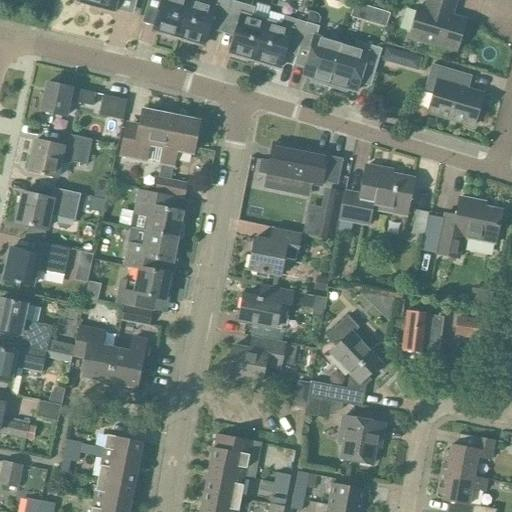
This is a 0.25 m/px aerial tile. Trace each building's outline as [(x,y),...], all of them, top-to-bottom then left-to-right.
[(86,0),(103,5),(102,8),(116,12),(119,0),(86,0)] [(179,38),(190,0),(158,0),(163,1),(154,31),(164,34),(163,36),(175,40),(176,38),(179,38)] [(223,28),(232,0),(230,0),(205,0),(205,4),(192,0),(190,0),(179,38),(181,39),(181,42),(193,45),(193,43),(204,46),(210,24),(223,28)] [(255,8),(232,0),(223,28),(237,32),(230,54),(233,55),(232,57),(244,61),(245,58),(255,61),(267,23),(252,18),(255,8)] [(419,7),(410,39),(456,53),(466,21),(451,16),(449,13),(452,2),(457,3),(457,2),(449,0),(427,0),(425,9),(419,7)] [(387,29),(391,14),(357,3),(352,17),(387,29)] [(329,88),(342,46),(316,38),(322,19),(318,15),(311,13),(308,24),(300,49),(310,52),(303,76),(311,78),(310,80),(312,83),(329,88)] [(267,23),(255,61),(265,64),(264,67),(277,70),(277,68),(280,69),(287,47),(299,51),(300,49),(308,24),(284,16),(281,27),(267,23)] [(342,46),(329,88),(346,93),(349,91),(349,90),(357,92),(364,70),(375,73),(382,50),(357,42),(354,49),(342,46)] [(388,47),(385,62),(421,70),(425,55),(388,47)] [(471,77),(432,66),(425,91),(434,93),(428,114),(474,127),(483,95),(467,90),(465,87),(462,86),(465,77),(471,79),(471,77)] [(96,94),(47,84),(41,112),(66,118),(70,102),(93,107),(96,94)] [(127,101),(103,95),(99,116),(123,121),(127,101)] [(126,129),(121,156),(146,161),(160,164),(163,149),(164,149),(171,116),(143,111),(139,131),(126,129)] [(160,164),(154,195),(176,199),(176,197),(184,199),(186,184),(171,181),(176,157),(168,156),(170,151),(193,155),(199,122),(171,116),(164,149),(163,149),(160,164)] [(34,141),(27,172),(58,179),(62,162),(70,164),(73,163),(87,165),(92,140),(67,135),(64,148),(34,141)] [(273,144),(267,176),(322,187),(322,182),(337,185),(342,160),(327,157),(328,155),(273,144)] [(382,168),(367,164),(361,195),(346,192),(340,221),(369,226),(372,210),(406,217),(414,177),(392,173),(392,174),(382,172),(382,168)] [(22,193),(15,224),(48,231),(51,216),(74,221),(80,195),(75,194),(54,189),(52,200),(22,193)] [(135,215),(132,229),(147,232),(178,238),(183,213),(173,211),(176,199),(154,195),(140,192),(135,215)] [(306,218),(303,235),(333,241),(342,195),(329,192),(327,198),(323,198),(319,220),(306,218)] [(445,215),(438,255),(459,259),(459,258),(455,257),(459,238),(496,245),(502,210),(477,205),(478,200),(460,197),(456,217),(445,215)] [(102,213),(105,201),(95,198),(91,198),(89,210),(102,213)] [(254,239),(248,271),(281,277),(285,258),(297,261),(299,250),(301,236),(272,230),(269,242),(254,239)] [(129,245),(124,268),(139,271),(140,270),(160,274),(160,273),(163,262),(173,264),(178,238),(147,232),(144,248),(129,245)] [(70,250),(41,244),(39,255),(10,249),(3,280),(33,287),(37,270),(64,276),(70,250)] [(81,252),(78,264),(91,267),(93,255),(81,252)] [(121,282),(117,305),(123,306),(152,312),(152,311),(154,299),(165,301),(170,275),(160,273),(160,274),(140,270),(139,271),(137,285),(121,282)] [(105,294),(100,293),(101,285),(88,282),(85,299),(103,302),(105,294)] [(294,293),(263,286),(260,299),(245,296),(242,312),(240,312),(237,323),(247,325),(247,323),(287,331),(294,293)] [(296,294),(295,305),(312,305),(313,295),(296,294)] [(325,299),(316,297),(313,317),(323,318),(325,299)] [(0,299),(0,330),(20,335),(18,345),(47,351),(73,356),(75,346),(49,340),(52,327),(24,321),(27,306),(0,299)] [(151,314),(124,308),(121,321),(149,327),(151,314)] [(429,315),(407,312),(402,352),(439,356),(444,317),(429,316),(429,315)] [(360,328),(348,317),(326,338),(336,348),(330,354),(360,384),(381,364),(354,334),(360,328)] [(488,322),(457,318),(454,337),(486,341),(488,322)] [(81,378),(109,384),(116,349),(101,346),(103,333),(79,328),(75,346),(73,356),(85,359),(81,378)] [(286,343),(262,338),(259,352),(233,347),(226,377),(261,385),(264,368),(281,371),(282,364),(293,367),(297,348),(286,346),(286,343)] [(130,352),(116,349),(109,384),(136,389),(145,341),(132,339),(130,352)] [(0,379),(11,382),(14,368),(42,374),(47,352),(47,351),(18,345),(17,346),(3,342),(1,350),(0,349),(0,379)] [(358,391),(310,382),(310,384),(308,397),(326,401),(355,406),(358,391)] [(0,402),(0,433),(26,439),(33,441),(36,428),(29,427),(1,421),(5,404),(0,402)] [(61,406),(40,402),(36,417),(58,422),(61,406)] [(385,424),(344,417),(341,431),(346,431),(341,459),(372,465),(377,437),(382,438),(385,424)] [(442,472),(474,477),(478,458),(491,460),(494,441),(459,434),(457,446),(452,445),(450,451),(445,450),(442,472)] [(213,448),(209,470),(245,477),(252,442),(217,435),(214,448),(213,448)] [(105,449),(103,457),(139,465),(144,443),(108,436),(105,449)] [(67,440),(65,450),(80,453),(82,443),(67,440)] [(78,463),(80,454),(80,453),(65,450),(63,460),(78,463)] [(99,479),(135,486),(139,465),(103,457),(103,458),(99,479)] [(22,467),(3,463),(0,475),(0,484),(18,489),(21,475),(22,467)] [(69,473),(54,470),(53,480),(67,483),(69,473)] [(241,498),(245,477),(209,470),(205,491),(241,498)] [(292,499),(304,502),(310,474),(298,472),(292,499)] [(474,477),(442,472),(437,498),(450,500),(449,502),(469,505),(472,489),(485,492),(487,480),(474,477)] [(274,483),(289,486),(291,476),(276,473),(274,483)] [(135,486),(99,479),(95,500),(131,507),(135,486)] [(287,496),(289,486),(274,483),(272,493),(287,496)] [(330,506),(361,511),(365,490),(334,484),(330,506)] [(205,491),(200,511),(237,511),(241,498),(205,491)] [(302,511),(304,502),(292,499),(291,509),(302,511)] [(129,511),(131,507),(95,500),(92,511),(129,511)] [(41,501),(39,511),(45,511),(54,511),(56,504),(41,501)]
